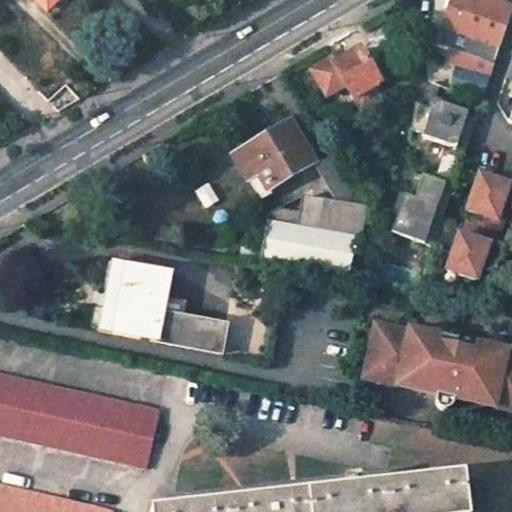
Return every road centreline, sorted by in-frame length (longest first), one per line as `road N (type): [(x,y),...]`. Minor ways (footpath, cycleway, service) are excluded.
road 1 (secondary): [(260,41),(0,190)]
road 2 (unknown): [(0,346),(173,387)]
